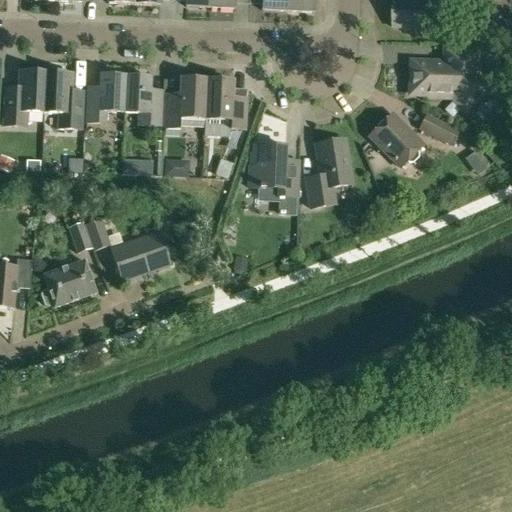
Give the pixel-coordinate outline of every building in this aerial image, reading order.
[(16,0),(18,23),(31,22),(29,0),(16,0)] [(186,0),(186,8),(210,9),(210,0),(186,0)] [(210,0),(210,9),(234,10),(234,0),(210,0)] [(262,0),(262,11),(288,12),(288,0),(262,0)] [(288,0),(288,12),(314,13),(314,0),(288,0)] [(412,0),(412,1),(398,0),(395,0),(394,28),(435,30),(435,34),(445,35),(446,17),(437,16),(437,0),(412,0)] [(414,64),(413,93),(429,94),(429,98),(447,99),(447,95),(456,95),(469,109),(492,87),(480,74),(481,50),(448,49),(447,66),(414,64)] [(27,129),(28,113),(45,114),(46,74),(20,72),(19,98),(5,97),(4,127),(18,127),(18,129),(27,129)] [(57,130),(69,130),(82,131),(83,101),(71,100),(72,75),(46,74),(45,114),(58,114),(57,130)] [(106,126),(107,112),(125,113),(126,77),(101,76),(100,111),(88,110),(87,124),(99,124),(99,126),(106,126)] [(151,79),(126,77),(125,113),(139,114),(139,126),(161,127),(162,103),(150,102),(151,79)] [(181,120),(206,121),(207,81),(181,80),(180,98),(178,100),(167,100),(165,129),(180,130),(181,120)] [(236,93),(233,91),(233,82),(207,81),(206,121),(231,122),(231,130),(245,131),(246,122),(247,94),(236,93)] [(401,168),(424,146),(393,115),(370,137),(401,168)] [(449,128),(441,142),(451,147),(458,133),(449,128)] [(353,185),(346,141),(316,146),(322,178),(307,180),(311,209),(336,205),(333,188),(353,185)] [(249,188),(258,189),(257,203),(280,203),(280,198),(298,198),(300,168),(286,167),(287,148),(259,146),(258,166),(250,166),(249,188)] [(464,160),(477,177),(489,168),(477,151),(464,160)] [(0,155),(0,170),(9,174),(14,161),(0,155)] [(228,181),(233,165),(219,160),(214,176),(228,181)] [(165,178),(188,179),(188,162),(165,161),(165,178)] [(135,176),(135,163),(122,162),(122,175),(135,176)] [(94,166),(83,165),(82,175),(93,175),(94,166)] [(101,221),(85,226),(93,250),(94,253),(111,247),(101,221)] [(85,226),(84,227),(83,224),(68,229),(77,256),(93,250),(85,226)] [(172,265),(161,233),(112,250),(123,283),(172,265)] [(245,274),(248,261),(235,259),(233,272),(245,274)] [(33,262),(32,262),(17,261),(17,268),(0,266),(0,309),(14,311),(16,291),(19,286),(30,287),(33,262)] [(55,309),(97,294),(85,262),(44,276),(48,290),(43,292),(42,296),(45,306),(49,308),(54,306),(55,309)]
